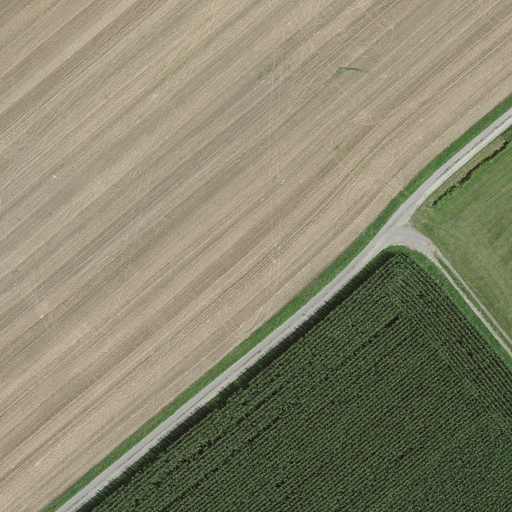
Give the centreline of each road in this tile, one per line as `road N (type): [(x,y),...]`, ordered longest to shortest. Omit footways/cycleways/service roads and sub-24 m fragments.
road 1 (track): [(511,116),(426,186),(347,276),(274,342),(70,511)]
road 2 (track): [(395,226),(439,254),(511,345)]
